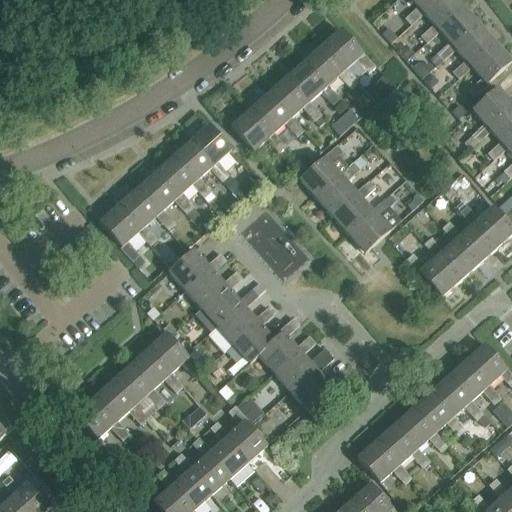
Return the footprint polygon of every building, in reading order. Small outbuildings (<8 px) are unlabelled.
[(410,28),(423,16),(422,15),(438,0),(408,0),(417,9),(404,21),(410,28)] [(426,46),(439,34),(438,33),(463,10),(453,0),(438,0),(422,15),(423,16),(433,27),(420,39),(426,46)] [(442,64),(455,53),(453,51),(479,28),(463,10),(438,33),(439,34),(449,45),(436,57),(442,64)] [(458,82),(471,70),(470,68),(495,46),(479,28),(453,51),(455,53),(465,64),(452,75),(458,82)] [(340,33),(321,49),(343,74),(345,72),(356,63),(368,76),(375,70),(363,56),(361,57),(340,33)] [(470,68),(471,70),(481,81),(468,93),(474,100),(488,88),(487,87),(511,65),(495,46),(470,68)] [(321,49),(303,65),(325,90),(327,88),(338,79),(350,92),(357,85),(345,72),(343,74),(321,49)] [(303,65),(285,81),(308,106),(310,104),(320,95),(332,108),(339,101),(327,88),(325,90),(303,65)] [(285,81),(268,97),(290,122),(292,120),(303,110),(314,123),(321,117),(310,104),(308,106),(285,81)] [(477,145),(490,133),(489,132),(511,110),(511,107),(497,91),(472,113),(484,127),(471,138),(477,145)] [(268,97),(250,113),(272,137),(274,136),(285,126),(297,139),(303,133),(292,120),(290,122),(268,97)] [(493,163),(506,151),(504,150),(511,142),(511,110),(489,132),(490,133),(500,144),(487,156),(493,163)] [(272,137),(250,113),(231,129),(254,155),(267,142),(279,155),(286,149),(274,136),(272,137)] [(209,128),(190,145),(213,170),(210,172),(222,185),(229,179),(217,166),(232,153),(209,128)] [(509,181),(511,178),(511,142),(504,150),(506,151),(511,158),(511,165),(503,174),(509,181)] [(190,145),(172,160),(195,186),(192,188),(204,201),(211,195),(199,181),(210,172),(213,170),(190,145)] [(300,184),(317,202),(342,180),(340,178),(330,167),(343,155),(337,148),(324,160),(325,161),(300,184)] [(172,160),(154,176),(177,202),(175,203),(186,216),(193,210),(181,197),(192,188),(195,186),(172,160)] [(317,202),(333,220),(358,198),(356,196),(346,184),(359,173),(353,166),(340,178),(342,180),(317,202)] [(154,176),(136,192),(159,217),(157,219),(168,232),(175,226),(163,213),(175,203),(177,202),(154,176)] [(240,208),(254,192),(245,184),(231,200),(240,208)] [(333,220),(348,238),(373,215),(372,214),(362,203),(375,191),(369,184),(356,196),(358,198),(333,220)] [(136,192),(118,208),(141,233),(139,235),(150,248),(157,242),(146,229),(157,219),(159,217),(136,192)] [(373,215),(348,238),(365,256),(371,251),(390,234),(389,233),(400,224),(389,211),(391,209),(385,202),(372,214),(373,215)] [(141,233),(118,208),(100,225),(122,250),(121,251),(133,264),(139,258),(128,245),(139,235),(141,233)] [(460,215),(471,228),(473,227),(496,252),(511,237),(511,232),(492,210),(478,222),(467,209),(460,215)] [(442,231),(454,245),(456,243),(478,268),(496,252),(473,227),(471,228),(460,238),(449,225),(442,231)] [(388,241),(403,260),(419,248),(404,229),(388,241)] [(424,247),(436,261),(438,259),(460,283),(478,268),(456,243),(454,245),(442,255),(431,241),(424,247)] [(169,275),(186,293),(211,272),(214,275),(227,263),(221,256),(207,268),(194,253),(169,275)] [(438,259),(436,261),(425,271),(413,257),(406,263),(418,276),(419,275),(441,300),(460,283),(438,259)] [(186,293),(202,311),(227,289),(230,293),(243,281),(236,274),(223,286),(214,275),(211,272),(186,293)] [(202,311),(218,329),(243,307),(246,311),(259,299),(253,292),(239,304),(230,293),(227,289),(202,311)] [(218,329),(234,347),(259,325),(262,329),(275,317),(269,310),(255,322),(246,311),(243,307),(218,329)] [(283,336),(286,339),(300,328),(294,321),(280,333),(283,336)] [(251,366),(259,359),(275,344),(262,329),(259,325),(234,347),(251,366)] [(165,336),(147,353),(169,377),(171,376),(182,366),(194,379),(201,373),(189,360),(188,361),(165,336)] [(259,359),(274,376),(299,354),(302,357),(316,346),(310,339),(296,351),(286,339),(283,336),(275,344),(259,359)] [(483,349),(464,366),(486,391),(488,389),(500,379),(511,391),(511,390),(511,378),(507,372),(505,374),(483,349)] [(274,376),(290,394),(315,372),(318,375),(334,362),(325,352),(309,365),(302,357),(299,354),(274,376)] [(147,353),(129,369),(151,393),(153,392),(164,382),(176,395),(183,389),(171,376),(169,377),(147,353)] [(464,366),(446,382),(468,407),(470,405),(481,395),(493,408),(500,402),(488,389),(486,391),(464,366)] [(129,369),(111,385),(133,409),(135,408),(146,398),(158,411),(165,405),(153,392),(151,393),(129,369)] [(315,372),(290,394),(307,413),(331,391),(334,394),(347,382),(341,375),(328,387),(318,375),(315,372)] [(273,382),(249,397),(258,411),(282,395),(273,382)] [(446,382),(428,397),(450,422),(453,421),(464,411),(475,423),(482,418),(470,405),(468,407),(446,382)] [(111,385),(93,401),(116,426),(117,424),(129,414),(140,427),(147,421),(135,408),(133,409),(111,385)] [(428,397),(410,413),(433,438),(435,436),(446,427),(457,439),(464,433),(453,421),(450,422),(428,397)] [(116,426),(93,401),(75,417),(97,442),(111,430),(122,443),(129,437),(117,424),(116,426)] [(240,428),(229,438),(225,441),(248,466),(267,449),(245,424),(247,422),(235,409),(228,415),(240,428)] [(0,442),(15,429),(0,411),(0,442)] [(410,413),(392,429),(415,454),(417,452),(428,442),(439,455),(446,449),(435,436),(433,438),(410,413)] [(222,443),(211,454),(207,457),(230,482),(248,466),(225,441),(229,438),(218,424),(211,430),(222,443)] [(392,429),(375,445),(397,470),(398,469),(410,458),(421,471),(429,465),(417,452),(415,454),(392,429)] [(204,459),(193,469),(189,473),(212,498),(230,482),(207,457),(211,454),(199,441),(193,446),(204,459)] [(397,470),(375,445),(356,462),(378,487),(392,475),(403,488),(410,482),(398,469),(397,470)] [(186,476),(175,486),(172,489),(192,511),(195,511),(212,498),(189,473),(193,469),(181,457),(175,462),(186,476)] [(23,467),(35,481),(45,472),(33,458),(23,467)] [(192,511),(172,489),(175,486),(163,473),(157,478),(169,492),(153,505),(159,511),(158,511),(192,511)] [(1,485),(13,499),(15,497),(27,511),(48,511),(55,506),(33,481),(20,493),(8,479),(1,485)] [(488,488),(500,501),(502,500),(511,511),(511,490),(507,495),(495,482),(488,488)] [(389,511),(368,488),(349,504),(356,511),(391,511),(392,511),(391,511),(389,511)] [(0,511),(27,511),(15,497),(13,499),(2,509),(0,506),(0,511)] [(511,511),(502,500),(500,501),(489,511),(477,498),(470,504),(477,511),(511,511)]
